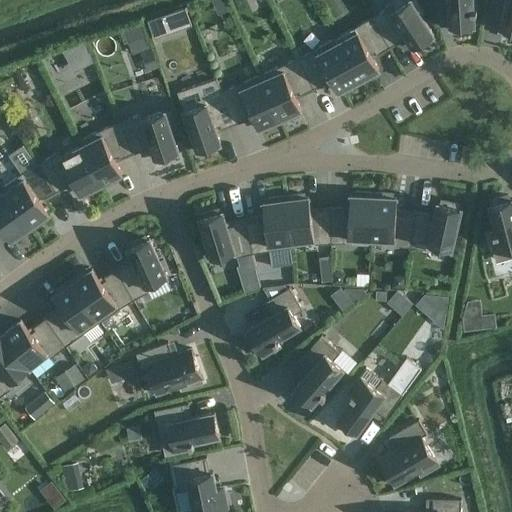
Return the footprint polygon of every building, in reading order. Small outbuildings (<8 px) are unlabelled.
[(222,0),(209,0),(216,14),(227,10),(222,0)] [(411,0),(410,0),(406,0),(390,11),(387,7),(371,16),(390,47),(391,46),(391,45),(401,39),(399,36),(404,33),(413,47),(416,45),(418,48),(432,38),(430,35),(433,34),(419,12),(422,10),(415,0),(411,0)] [(448,0),(450,26),(453,26),(454,31),(471,29),(470,25),(474,24),(473,10),(476,10),(476,7),(473,7),(472,0),(448,0)] [(511,0),(505,0),(499,27),(511,30),(511,0)] [(182,7),(145,20),(151,37),(188,24),(182,7)] [(390,47),(371,16),(355,26),(335,37),(359,82),(376,73),(374,70),(378,68),(370,53),(375,50),(377,53),(388,47),(388,48),(390,47)] [(359,82),(335,37),(314,48),(298,56),(314,89),(315,88),(315,87),(326,81),(324,78),(329,75),(337,90),(341,88),(343,91),(359,82)] [(314,89),(298,56),(281,64),(260,74),(281,121),(298,113),(296,110),(301,108),(294,93),(299,90),(300,94),(312,88),(312,89),(314,89)] [(281,121),(260,74),(239,83),(222,90),(235,123),(236,123),(236,122),(248,117),(246,114),(251,111),(258,127),(262,125),(264,128),(281,121)] [(235,123),(222,90),(204,97),(206,102),(183,110),(197,150),(201,149),(202,152),(218,146),(217,143),(220,142),(215,126),(220,124),(221,127),(233,123),(233,124),(235,123)] [(166,112),(165,110),(142,117),(140,112),(120,121),(133,153),(135,152),(134,151),(146,146),(145,143),(150,142),(155,158),(158,157),(160,160),(176,155),(175,151),(178,150),(170,126),(173,125),(169,111),(166,112)] [(133,153),(120,121),(99,129),(79,140),(81,144),(102,186),(119,177),(117,174),(121,172),(114,157),(118,154),(120,157),(131,152),(132,154),(133,153)] [(102,186),(81,144),(61,155),(58,150),(39,161),(57,191),(59,190),(58,189),(69,183),(67,180),(72,178),(80,193),(84,191),(85,194),(102,186)] [(57,191),(39,161),(20,173),(1,186),(4,191),(31,228),(46,218),(44,215),(48,212),(38,198),(43,195),(44,198),(55,191),(56,192),(57,191)] [(371,237),(373,191),(355,190),(354,194),(350,194),(349,211),(344,210),(344,207),(331,207),(331,206),(330,206),(331,242),(348,241),(348,236),(371,237)] [(31,228),(4,191),(0,193),(0,225),(10,239),(14,236),(16,239),(31,228)] [(401,213),(396,213),(396,196),(392,196),(392,192),(373,191),(371,237),(394,239),(394,244),(410,246),(415,211),(415,210),(413,210),(413,211),(401,210),(401,213)] [(304,196),(304,192),(285,195),(291,240),(314,238),(314,243),(331,242),(330,206),(328,206),(328,207),(316,208),(316,211),(311,212),(309,195),(304,196)] [(511,197),(509,199),(508,194),(491,198),(492,203),(489,204),(496,230),(493,231),(493,233),(490,234),(495,252),(511,247),(511,197)] [(291,246),(291,240),(285,195),(266,197),(267,200),(262,201),(264,218),(259,218),(258,215),(247,217),(246,216),(245,217),(252,252),(269,249),(291,246)] [(415,210),(415,211),(410,246),(427,248),(428,243),(451,249),(461,207),(457,206),(458,203),(441,199),(441,202),(437,202),(433,218),(428,217),(429,213),(417,212),(417,210),(415,210)] [(219,211),(218,207),(201,212),(202,216),(199,217),(207,241),(203,242),(208,256),(211,255),(212,257),(234,251),(236,255),(252,252),(245,217),(243,217),(243,218),(231,221),(232,224),(227,226),(222,210),(219,211)] [(146,238),(144,235),(129,242),(130,245),(127,247),(134,262),(129,265),(127,261),(117,267),(116,266),(115,267),(133,298),(148,290),(146,285),(167,275),(166,273),(169,272),(163,258),(160,260),(149,237),(146,238)] [(133,298),(115,267),(114,268),(114,269),(104,275),(106,278),(101,281),(91,267),(88,270),(86,267),(70,278),(100,320),(119,307),(133,298)] [(100,320),(70,278),(55,289),(57,291),(53,294),(63,308),(58,311),(56,308),(46,316),(45,315),(44,316),(65,345),(81,333),(100,320)] [(302,308),(289,286),(265,300),(272,313),(246,328),(262,355),(279,345),(277,342),(279,341),(277,338),(300,324),(293,313),(302,308)] [(410,303),(395,290),(385,301),(400,315),(410,303)] [(422,294),(413,305),(441,328),(447,296),(422,294)] [(477,299),(465,301),(460,317),(462,331),(494,327),(492,313),(479,315),(477,299)] [(65,345),(44,316),(42,317),(43,318),(33,326),(35,328),(31,332),(20,318),(3,332),(29,366),(46,352),(50,356),(65,345)] [(0,333),(0,395),(14,385),(11,381),(30,367),(29,366),(3,332),(2,332),(0,333)] [(340,351),(321,334),(302,356),(313,365),(293,388),(296,390),(293,394),(306,405),(309,401),(311,404),(321,393),(323,395),(326,393),(323,390),(343,367),(333,359),(340,351)] [(200,377),(202,376),(191,347),(172,354),(168,341),(136,352),(141,367),(146,365),(156,393),(181,384),(182,388),(201,381),(200,377)] [(133,373),(129,360),(103,369),(108,382),(133,373)] [(402,393),(366,366),(348,390),(351,392),(350,393),(353,395),(337,417),(340,419),(337,423),(351,433),(354,430),(356,431),(374,407),(386,416),(402,393)] [(51,401),(43,392),(23,409),(31,419),(51,401)] [(219,434),(214,411),(185,417),(182,403),(154,409),(159,434),(169,432),(174,451),(192,447),(191,444),(194,444),(193,440),(219,434)] [(420,474),(438,463),(421,435),(426,432),(418,418),(389,435),(396,447),(379,457),(394,484),(418,470),(420,474)] [(207,472),(204,458),(207,458),(206,456),(173,463),(179,490),(189,488),(193,511),(228,511),(225,497),(224,497),(222,487),(223,487),(223,485),(216,487),(212,470),(207,472)] [(460,511),(461,497),(432,497),(432,511),(402,511),(401,511),(460,511)]
